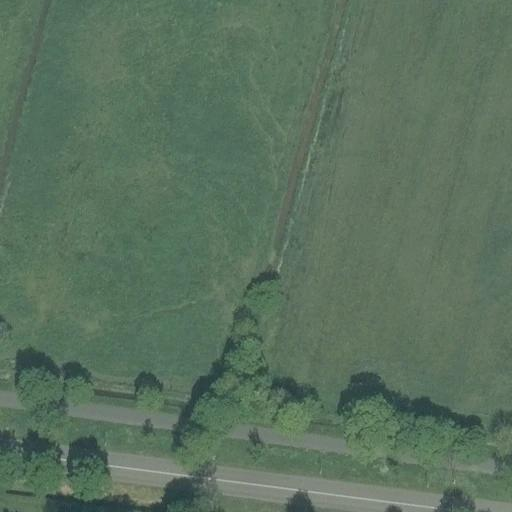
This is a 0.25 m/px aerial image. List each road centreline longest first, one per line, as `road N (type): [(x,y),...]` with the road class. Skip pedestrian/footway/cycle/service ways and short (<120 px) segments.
road 1 (unclassified): [(511,468),(0,402)]
road 2 (unclassified): [(460,511),(0,452)]
